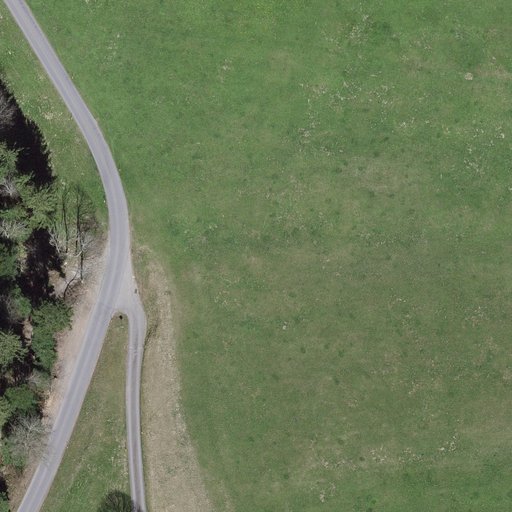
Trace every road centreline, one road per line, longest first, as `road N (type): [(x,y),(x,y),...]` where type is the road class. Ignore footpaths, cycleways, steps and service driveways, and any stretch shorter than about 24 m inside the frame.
road 1 (unclassified): [(29,511),(115,275),(121,222),(90,127),(15,0)]
road 2 (track): [(141,511),(138,329),(115,275),(75,261),(45,272),(0,393)]
